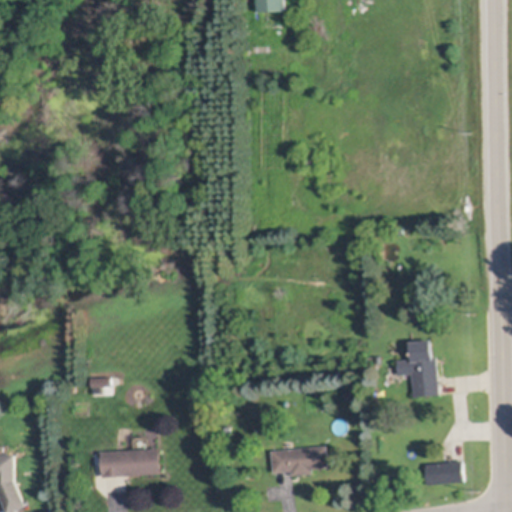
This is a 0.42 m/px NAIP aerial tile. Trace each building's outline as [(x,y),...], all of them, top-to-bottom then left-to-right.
[(288,0),(289,9),(262,11),(261,0),(288,0)] [(435,337),(437,356),(441,356),(444,393),(419,395),(416,372),(403,373),(402,360),(416,358),(414,339),(435,337)] [(94,396),(114,395),(113,378),(93,378),(94,396)] [(354,399),(345,399),(345,389),(354,388),(354,399)] [(235,425),(235,438),(225,438),(225,425),(235,425)] [(314,467),(315,471),(295,473),(295,468),(277,470),(275,449),(330,444),(332,465),(314,467)] [(166,470),(108,474),(107,449),(164,445),(166,470)] [(0,451),(20,452),(19,479),(30,503),(12,511),(0,482),(0,451)] [(469,480),(432,483),(430,463),(467,460),(469,480)]
